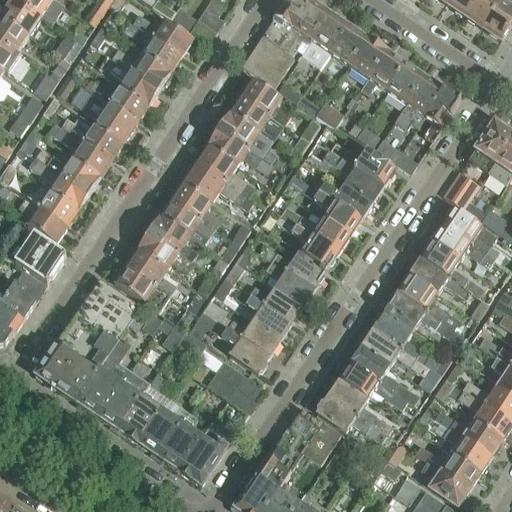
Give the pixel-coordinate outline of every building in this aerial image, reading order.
[(64,11),(52,3),(48,0),(13,0),(13,2),(40,20),(52,29),(64,11)] [(110,11),(118,0),(100,0),(96,6),(106,13),(109,10),(110,11)] [(118,18),(128,2),(125,0),(118,0),(110,11),(114,13),(113,15),(118,18)] [(157,4),(151,0),(137,0),(152,11),(157,4)] [(300,61),(329,18),(321,13),(321,10),(305,0),(289,0),(273,25),(241,71),(274,93),(293,64),(297,67),(301,61),(300,61)] [(430,0),(434,2),(437,2),(446,8),(451,0),(430,0)] [(451,0),(446,8),(454,13),(454,16),(459,19),(463,19),(465,21),(479,0),(451,0)] [(479,0),(465,21),(466,21),(466,24),(471,27),(474,27),(484,33),(503,5),(502,4),(504,0),(479,0)] [(40,20),(13,2),(9,7),(6,4),(0,13),(0,19),(28,39),(40,20)] [(167,10),(157,4),(152,11),(159,16),(162,18),(167,10)] [(511,11),(503,5),(484,33),(502,45),(504,42),(511,29),(511,11)] [(94,32),(106,13),(96,6),(84,25),(94,32)] [(205,13),(197,25),(216,37),(224,25),(217,21),(205,13)] [(110,35),(120,21),(117,19),(118,18),(113,15),(102,30),(110,35)] [(330,58),(348,31),(348,30),(347,28),(341,24),(339,24),(329,18),(300,61),(301,61),(320,73),(330,58)] [(28,39),(0,19),(0,45),(16,56),(28,39)] [(192,43),(165,24),(160,33),(139,20),(133,29),(139,33),(180,60),(192,43)] [(216,37),(197,25),(190,36),(209,49),(216,37)] [(97,53),(110,35),(102,30),(90,48),(97,53)] [(349,72),(368,44),(359,38),(359,36),(353,32),(351,32),(348,31),(330,58),(349,72)] [(139,33),(133,43),(147,52),(143,57),(170,76),(180,60),(139,33)] [(82,50),(87,42),(77,35),(72,43),(82,50)] [(369,85),(387,57),(388,56),(369,43),(368,44),(349,72),(368,84),(369,85)] [(16,56),(0,45),(0,72),(3,75),(8,78),(20,60),(15,57),(16,56)] [(69,67),(77,55),(71,51),(62,62),(69,67)] [(118,54),(112,63),(117,67),(159,94),(171,76),(170,76),(143,57),(137,66),(118,54)] [(368,84),(360,95),(367,99),(368,100),(375,89),(387,97),(405,69),(404,68),(403,66),(398,62),(396,63),(387,57),(369,85),(368,84)] [(61,81),(69,67),(62,62),(62,63),(61,62),(53,75),(61,81)] [(159,94),(117,67),(111,76),(124,84),(119,90),(147,109),(148,110),(159,94)] [(406,110),(424,82),(416,77),(416,74),(410,70),(407,71),(405,69),(387,97),(406,110)] [(45,104),(58,86),(46,78),(34,96),(45,104)] [(76,87),(68,82),(56,98),(64,104),(76,87)] [(417,133),(424,122),(444,93),(436,87),(433,88),(424,82),(406,110),(394,127),(407,135),(411,129),(417,133)] [(282,102),(252,83),(241,100),(285,129),(290,121),(276,112),(282,102)] [(95,87),(89,95),(96,100),(136,127),(147,109),(119,90),(113,99),(95,87)] [(302,100),(283,87),(278,96),(296,108),(302,100)] [(433,147),(460,108),(462,105),(444,93),(424,122),(433,128),(424,141),(433,147)] [(96,100),(84,116),(90,120),(96,124),(94,128),(105,135),(122,146),(125,143),(136,127),(96,100)] [(241,100),(230,117),(273,146),(285,129),(241,100)] [(302,100),(296,108),(316,121),(321,113),(302,100)] [(30,126),(43,108),(31,101),(19,119),(30,126)] [(327,128),(332,120),(321,113),(316,121),(327,128)] [(229,116),(217,133),(270,169),(277,160),(268,154),(273,146),(230,117),(229,116)] [(20,141),(30,126),(19,119),(9,134),(20,141)] [(63,120),(57,129),(110,164),(122,146),(105,135),(94,128),(93,130),(86,125),(79,120),(74,127),(63,120)] [(309,146),(320,130),(312,124),(301,140),(309,146)] [(356,142),(364,131),(356,126),(348,137),(356,142)] [(495,167),(511,142),(511,138),(494,126),(469,165),(488,178),(495,167)] [(110,164),(57,129),(56,129),(54,128),(48,137),(77,156),(73,163),(99,180),(110,164)] [(379,141),(364,131),(356,142),(372,153),(379,141)] [(217,133),(207,149),(207,150),(237,169),(241,164),(264,179),(267,181),(273,171),(270,169),(217,133)] [(297,164),(309,146),(301,140),(289,158),(297,164)] [(507,190),(511,182),(511,142),(495,167),(488,178),(507,190)] [(393,168),(401,157),(383,144),(375,155),(393,168)] [(0,158),(6,163),(11,153),(0,146),(0,158)] [(360,164),(354,160),(336,147),(330,156),(383,190),(387,184),(390,183),(393,178),(393,175),(394,173),(367,155),(360,164)] [(237,169),(207,150),(196,166),(249,202),(254,193),(231,177),(237,169)] [(99,180),(73,163),(68,171),(42,153),(35,163),(89,198),(100,181),(99,180)] [(383,190),(330,156),(328,154),(323,163),(350,181),(345,189),(372,207),(383,190)] [(418,169),(401,157),(393,168),(411,180),(418,169)] [(89,198),(35,163),(29,172),(55,190),(50,197),(77,214),(78,215),(89,198)] [(249,202),(196,166),(185,183),(183,186),(200,198),(212,206),(219,196),(247,215),(253,206),(248,203),(249,202)] [(9,169),(0,182),(0,187),(3,190),(4,189),(5,190),(16,174),(9,169)] [(469,205),(479,191),(460,178),(444,202),(464,215),(470,206),(469,205)] [(361,223),(311,190),(310,191),(293,179),(288,188),(328,214),(322,222),(350,240),(361,223)] [(339,198),(316,182),(311,190),(361,223),(372,207),(345,189),(339,198)] [(212,206),(200,198),(183,186),(171,205),(214,234),(220,225),(206,215),(212,206)] [(66,231),(25,203),(5,190),(4,189),(3,190),(0,187),(0,210),(5,204),(33,222),(28,229),(55,247),(66,231)] [(77,214),(50,197),(40,190),(35,197),(31,194),(25,203),(66,231),(77,214)] [(214,234),(171,205),(160,221),(189,240),(204,250),(214,234)] [(488,218),(487,217),(470,206),(464,215),(482,227),(488,218)] [(350,240),(322,222),(317,231),(287,211),(282,219),(339,257),(350,240)] [(496,242),(483,233),(455,213),(453,216),(450,216),(446,222),(447,225),(443,230),(493,264),(498,256),(490,251),(496,242)] [(508,226),(491,214),(489,213),(487,217),(488,218),(482,227),(500,240),(507,229),(508,226)] [(339,257),(282,219),(276,228),(305,247),(300,256),(311,263),(327,274),(329,272),(331,271),(335,266),(335,263),(339,257)] [(189,240),(160,221),(159,220),(147,238),(192,268),(198,258),(184,248),(189,240)] [(239,251),(250,234),(242,228),(231,245),(239,251)] [(511,232),(507,229),(500,240),(511,247),(511,232)] [(493,264),(443,230),(432,247),(460,265),(464,258),(479,267),(479,268),(488,273),(493,264)] [(65,260),(24,233),(6,260),(24,272),(47,288),(65,260)] [(192,268),(147,238),(137,253),(137,254),(167,274),(171,267),(186,277),(192,268)] [(229,267),(239,251),(231,245),(220,261),(229,267)] [(432,247),(421,264),(472,298),(471,298),(481,305),(482,304),(488,308),(493,300),(481,292),(454,274),(460,265),(432,247)] [(244,272),(255,256),(246,250),(235,266),(244,272)] [(327,274),(311,263),(300,256),(292,268),(265,250),(259,259),(271,267),(272,266),(313,294),(317,289),(320,289),(323,283),(323,281),(327,274)] [(161,281),(167,274),(137,254),(126,270),(170,300),(176,291),(161,281)] [(0,308),(4,303),(0,301),(0,284),(12,267),(23,274),(24,272),(6,260),(4,262),(3,262),(0,266),(0,308)] [(217,284),(229,267),(220,261),(208,279),(217,284)] [(472,298),(421,264),(410,280),(437,298),(442,291),(466,306),(471,298),(472,298)] [(233,288),(244,272),(235,266),(224,283),(233,288)] [(272,266),(271,267),(266,275),(280,285),(275,293),(302,311),(313,294),(272,266)] [(170,300),(126,270),(115,287),(159,317),(170,300)] [(0,353),(4,352),(35,305),(47,288),(24,272),(4,303),(0,308),(0,353)] [(206,300),(217,284),(208,279),(208,278),(197,294),(206,300)] [(410,280),(399,296),(450,330),(454,333),(459,326),(431,308),(437,298),(410,280)] [(141,310),(100,283),(76,318),(117,346),(141,310)] [(222,305),(233,288),(224,283),(213,300),(222,305)] [(302,311),(275,293),(269,301),(255,292),(250,300),(291,327),(302,311)] [(195,317),(206,300),(197,294),(197,295),(187,311),(195,317)] [(291,327),(250,300),(249,300),(241,294),(235,303),(258,318),(253,325),(280,344),(291,327)] [(511,299),(505,295),(494,312),(507,321),(511,324),(511,313),(510,312),(511,308),(511,299)] [(389,312),(388,313),(401,322),(398,327),(412,336),(415,332),(420,324),(442,339),(459,351),(466,341),(454,333),(450,330),(399,296),(395,302),(392,303),(388,309),(389,312)] [(227,316),(210,305),(210,304),(203,316),(220,328),(227,316)] [(477,325),(488,308),(482,304),(481,305),(470,320),(477,325)] [(183,335),(195,317),(187,311),(186,311),(187,312),(175,329),(183,335)] [(377,329),(374,334),(424,368),(429,360),(421,355),(406,345),(412,336),(398,327),(401,322),(388,313),(385,318),(383,320),(381,321),(377,327),(377,329)] [(220,328),(203,316),(192,333),(196,336),(200,329),(225,344),(221,352),(221,354),(257,378),(259,376),(261,376),(265,370),(264,368),(269,360),(226,331),(220,328)] [(225,320),(220,328),(226,331),(269,360),(280,344),(253,325),(247,335),(225,320)] [(511,324),(507,321),(507,322),(504,320),(499,328),(511,337),(511,324)] [(424,368),(374,334),(363,351),(390,369),(395,362),(424,381),(429,373),(423,369),(424,368)] [(511,360),(484,342),(478,350),(498,362),(511,372),(511,360)] [(56,347),(38,375),(39,382),(76,407),(102,369),(106,363),(108,359),(101,355),(90,369),(56,347)] [(390,369),(363,351),(352,367),(408,405),(414,409),(419,401),(384,379),(390,369)] [(440,380),(452,363),(445,359),(434,375),(440,380)] [(511,372),(498,362),(491,371),(504,379),(499,388),(511,396),(511,372)] [(266,396),(224,367),(208,391),(227,404),(235,391),(259,407),(266,396)] [(352,367),(341,384),(368,403),(373,395),(401,415),(408,405),(352,367)] [(452,386),(463,371),(457,367),(446,383),(452,386)] [(97,421),(119,387),(107,380),(111,375),(102,369),(76,407),(77,407),(77,408),(84,412),(85,412),(97,421)] [(119,387),(97,421),(111,430),(117,435),(156,377),(148,372),(140,385),(133,396),(119,387)] [(156,377),(117,435),(138,449),(169,402),(158,394),(165,383),(156,377)] [(443,405),(454,389),(451,388),(452,386),(446,383),(434,400),(443,405)] [(368,403),(341,384),(330,401),(397,445),(402,438),(362,411),(368,403)] [(511,396),(499,388),(490,401),(468,386),(463,394),(511,426),(511,396)] [(235,391),(227,404),(250,419),(259,407),(235,391)] [(202,398),(196,393),(189,404),(195,408),(202,398)] [(511,430),(511,426),(463,394),(463,395),(458,404),(478,417),(473,425),(502,444),(511,430)] [(397,445),(330,401),(325,408),(322,408),(318,414),(319,417),(318,418),(345,437),(350,428),(390,455),(397,445)] [(189,417),(170,404),(170,403),(169,402),(138,449),(139,449),(151,457),(159,463),(189,417)] [(301,413),(292,426),(314,441),(323,428),(301,413)] [(502,444),(473,425),(467,434),(440,416),(434,424),(448,433),(449,432),(491,461),(502,444)] [(179,476),(201,442),(189,434),(197,422),(190,417),(189,417),(159,463),(166,467),(178,475),(179,475),(179,476)] [(425,430),(430,421),(423,417),(417,426),(425,430)] [(284,486),(303,458),(314,441),(292,426),(240,505),(234,511),(266,511),(284,486)] [(201,442),(179,476),(192,485),(192,484),(201,490),(204,487),(231,447),(233,444),(210,428),(201,442)] [(320,469),(340,440),(340,439),(323,428),(314,441),(303,458),(320,469)] [(449,432),(448,433),(443,442),(445,444),(440,451),(451,458),(480,477),(491,461),(449,432)] [(366,457),(364,456),(355,450),(350,457),(361,464),(366,457)] [(388,466),(395,471),(406,454),(401,451),(397,452),(388,466)] [(421,451),(415,458),(428,467),(469,494),(480,477),(451,458),(445,467),(421,451)] [(380,476),(387,465),(373,456),(366,467),(380,476)] [(388,466),(387,465),(380,476),(394,485),(401,475),(395,471),(388,466)] [(469,494),(428,467),(422,475),(434,483),(428,493),(456,511),(457,511),(459,509),(462,509),(466,503),(465,500),(469,494)] [(406,484),(395,501),(403,506),(408,509),(418,492),(414,489),(406,484)] [(296,511),(304,500),(284,486),(266,511),(296,511)] [(426,496),(414,511),(427,511),(434,502),(426,496)] [(322,511),(304,500),(296,511),(322,511)] [(0,511),(8,511),(10,509),(8,508),(7,506),(2,502),(0,501),(0,511)]
